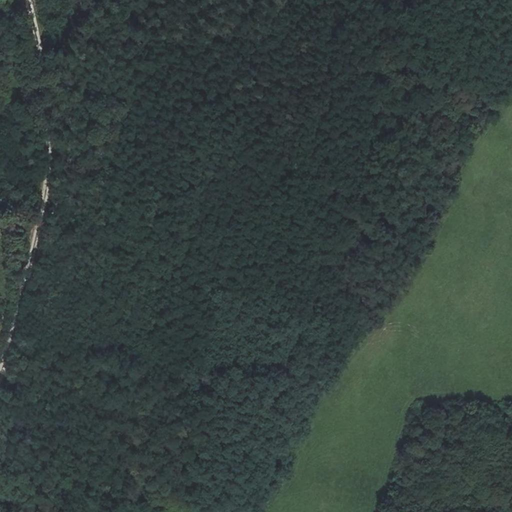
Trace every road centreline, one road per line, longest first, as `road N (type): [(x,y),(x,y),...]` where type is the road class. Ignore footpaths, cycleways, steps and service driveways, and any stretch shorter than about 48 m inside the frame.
road 1 (track): [(252,511),(267,396),(297,317),(311,249),(307,102),(325,0)]
road 2 (track): [(27,0),(50,111),(46,173),(0,366)]
